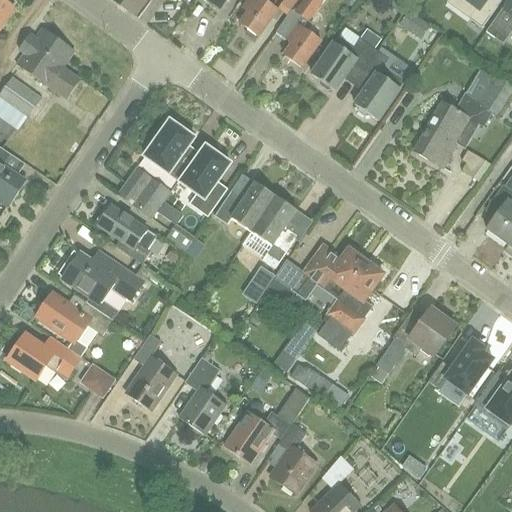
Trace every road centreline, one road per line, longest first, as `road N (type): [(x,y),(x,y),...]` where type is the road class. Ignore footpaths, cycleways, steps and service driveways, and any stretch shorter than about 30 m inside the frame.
road 1 (residential): [(511,304),(165,57)]
road 2 (residential): [(0,304),(165,57)]
road 3 (residential): [(243,511),(191,474),(103,441),(0,421)]
